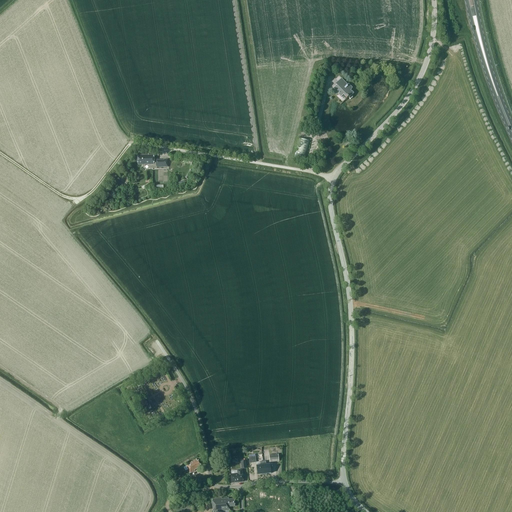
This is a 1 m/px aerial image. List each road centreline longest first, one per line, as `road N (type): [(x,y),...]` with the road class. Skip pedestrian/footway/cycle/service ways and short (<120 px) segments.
road 1 (tertiary): [(344,482),(351,327),(331,185),(420,78),(433,0)]
road 2 (unclassified): [(242,485),(212,482),(193,402),(158,341)]
road 3 (trunk): [(466,0),(506,119)]
road 4 (trunk): [(506,119),(475,0)]
